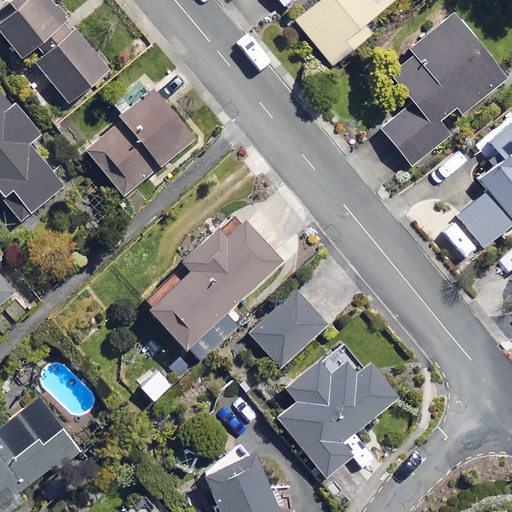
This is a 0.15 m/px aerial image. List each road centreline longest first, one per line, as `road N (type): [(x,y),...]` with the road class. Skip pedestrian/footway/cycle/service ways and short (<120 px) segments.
road 1 (residential): [(502,398),(173,0)]
road 2 (residential): [(389,511),(502,398)]
